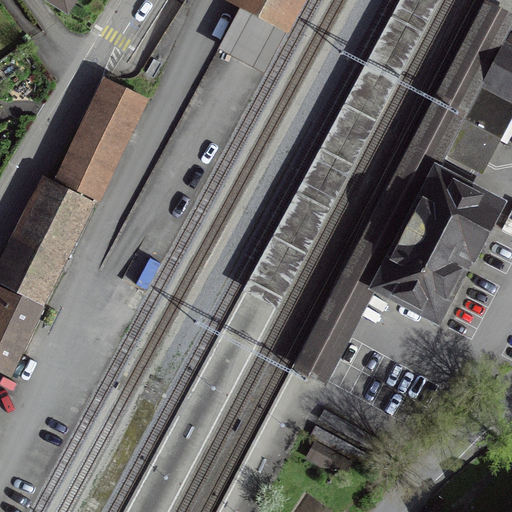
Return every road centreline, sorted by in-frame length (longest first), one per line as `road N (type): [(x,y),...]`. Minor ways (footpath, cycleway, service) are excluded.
road 1 (residential): [(135,0),(0,213)]
road 2 (residential): [(392,511),(511,402)]
